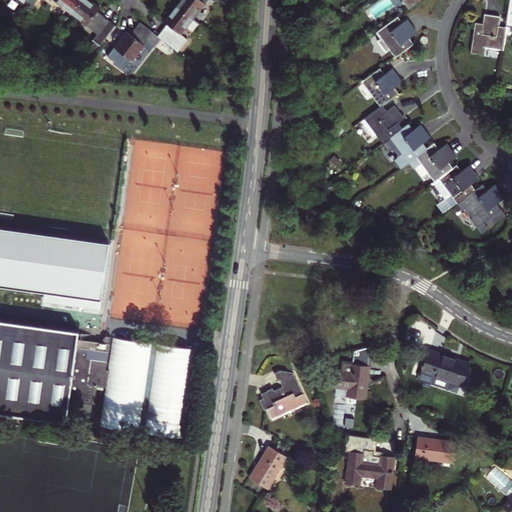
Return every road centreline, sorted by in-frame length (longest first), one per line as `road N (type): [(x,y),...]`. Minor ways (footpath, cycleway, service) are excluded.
road 1 (secondary): [(238,246),(200,511)]
road 2 (secondary): [(212,511),(250,248)]
road 3 (secondary): [(250,248),(272,0)]
road 4 (secondary): [(261,0),(238,246)]
road 5 (residential): [(460,0),(441,53),(449,96),(475,134),(511,161)]
road 6 (residential): [(404,276),(392,364),(404,411),(397,431)]
road 7 (residential): [(250,248),(404,276)]
road 8 (residential): [(404,276),(511,339)]
